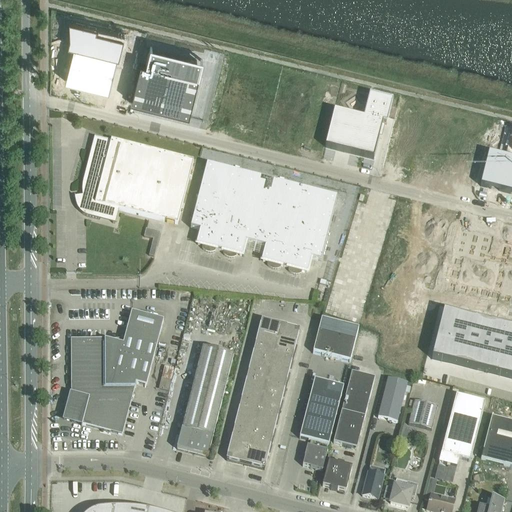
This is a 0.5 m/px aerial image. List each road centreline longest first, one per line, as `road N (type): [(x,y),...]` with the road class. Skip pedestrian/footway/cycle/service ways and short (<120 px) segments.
road 1 (unclassified): [(511,216),(26,93)]
road 2 (tertiary): [(31,462),(26,93)]
road 3 (unclassified): [(311,511),(130,465),(31,462)]
road 4 (tertiary): [(0,330),(1,474)]
road 5 (unknown): [(69,284),(65,144)]
